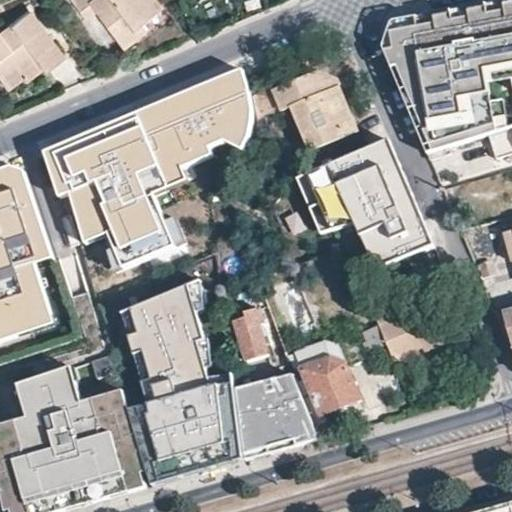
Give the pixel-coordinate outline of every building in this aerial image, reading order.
[(161,8),(154,0),(90,0),(89,1),(88,0),(68,0),(82,18),(93,11),(121,47),(137,36),(133,30),(161,8)] [(457,18),(511,8),(511,0),(456,11),(457,18)] [(511,8),(457,18),(456,11),(440,13),(442,21),(435,22),(438,37),(391,45),(387,46),(390,58),(393,57),(408,55),(420,120),(428,119),(430,131),(420,135),(422,139),(427,153),(494,133),(496,132),(486,76),(510,72),(511,77),(511,76),(511,8)] [(0,79),(2,81),(34,59),(40,67),(43,71),(63,57),(28,10),(0,31),(0,79)] [(438,37),(435,22),(434,12),(407,17),(409,27),(391,30),(387,41),(387,46),(391,45),(438,37)] [(420,120),(408,55),(393,57),(390,58),(388,58),(420,135),(430,131),(428,119),(420,120)] [(2,81),(6,88),(21,78),(23,80),(40,67),(34,59),(2,81)] [(283,110),(291,107),(310,151),(358,131),(338,79),(318,72),(274,90),(273,87),(252,96),(255,108),(256,119),(258,118),(280,110),(283,110)] [(246,80),(53,155),(88,255),(127,248),(138,274),(188,252),(174,204),(204,176),(227,157),(239,152),(252,154),(256,137),(256,119),(255,108),(252,96),(246,80)] [(511,127),(496,132),(494,133),(501,157),(511,153),(511,127)] [(302,205),(316,236),(355,220),(371,255),(396,243),(366,177),(327,194),(317,171),(297,180),(287,190),(295,208),(302,205)] [(39,176),(0,187),(0,338),(4,353),(68,334),(48,267),(65,262),(39,176)] [(200,312),(192,286),(135,310),(144,337),(134,341),(153,405),(136,409),(154,471),(158,486),(189,477),(185,466),(244,450),(236,389),(236,385),(214,388),(211,377),(208,368),(201,342),(208,341),(200,312)] [(430,299),(414,306),(392,316),(389,310),(375,316),(379,325),(387,343),(396,363),(422,352),(448,340),(430,299)] [(389,310),(392,316),(414,306),(411,302),(389,310)] [(248,361),(268,355),(259,325),(264,323),(259,308),(244,312),(245,318),(236,321),(248,361)] [(387,343),(379,325),(363,332),(370,350),(387,343)] [(396,363),(399,372),(425,361),(422,352),(396,363)] [(124,370),(119,353),(97,360),(102,377),(124,370)] [(332,437),(326,415),(337,410),(340,416),(365,406),(347,362),(331,356),(294,372),(315,421),(322,439),(332,437)] [(85,380),(81,365),(70,368),(75,383),(82,382),(85,380)] [(136,409),(133,400),(121,404),(118,393),(97,399),(100,407),(90,409),(88,401),(82,382),(75,383),(70,368),(20,385),(29,419),(33,430),(22,433),(19,422),(0,427),(0,431),(2,439),(0,439),(0,484),(0,486),(2,493),(3,498),(6,511),(66,511),(155,486),(151,472),(154,471),(136,409)] [(315,421),(294,372),(236,389),(244,450),(246,460),(246,461),(322,439),(315,421)] [(133,400),(130,389),(118,393),(121,404),(133,400)] [(100,407),(97,399),(88,401),(90,409),(100,407)] [(413,413),(411,406),(403,408),(405,416),(413,413)] [(33,430),(29,419),(19,422),(22,433),(33,430)]
